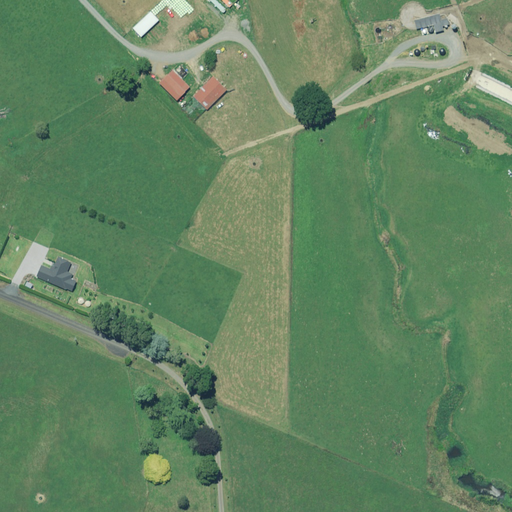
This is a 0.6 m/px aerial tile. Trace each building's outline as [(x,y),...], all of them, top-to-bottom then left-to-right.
[(159,21),(151,12),(134,28),(142,37),(159,21)] [(417,29),(427,26),(429,33),(436,32),(436,33),(446,31),(444,25),(450,24),(448,18),(441,19),(440,13),(415,20),(417,29)] [(190,87),(173,70),(160,83),(177,100),(190,87)] [(227,90),(214,77),(194,96),(207,110),(227,90)] [(71,262),(58,257),(56,263),(53,262),(50,269),(41,265),(37,277),(72,291),(76,281),(71,279),(73,274),(68,272),(71,262)]
